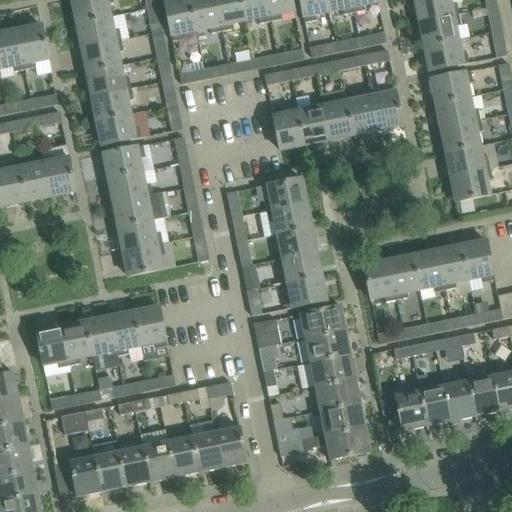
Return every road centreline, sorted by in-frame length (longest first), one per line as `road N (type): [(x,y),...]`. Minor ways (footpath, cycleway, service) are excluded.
road 1 (residential): [(277,506),(199,120)]
road 2 (unclassified): [(277,506),(476,465)]
